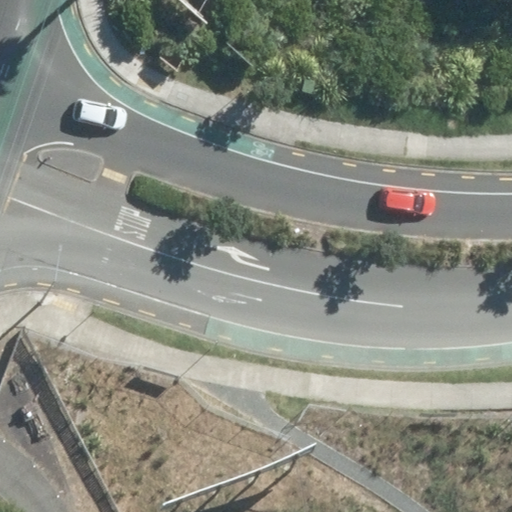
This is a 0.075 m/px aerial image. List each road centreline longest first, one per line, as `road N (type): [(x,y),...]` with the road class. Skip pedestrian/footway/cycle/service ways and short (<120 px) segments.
road 1 (residential): [(0,100),(155,174),(330,203),(511,202)]
road 2 (residential): [(511,299),(358,303),(94,247),(0,216)]
